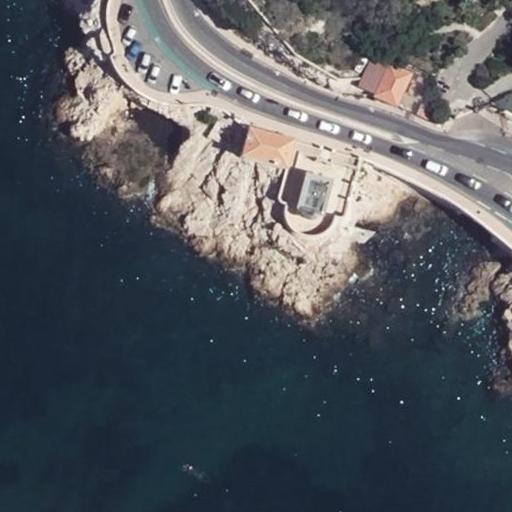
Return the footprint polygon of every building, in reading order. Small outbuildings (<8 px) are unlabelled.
[(379,20),(375,10),(358,17),(363,28),(379,20)] [(388,66),(372,58),(358,89),(374,96),(388,66)] [(410,76),(388,66),(374,96),(373,98),(395,109),(410,76)] [(295,142),(248,129),(240,158),(284,171),(287,171),(292,153),(295,142)] [(306,176),(296,210),(321,216),(330,183),(306,176)]
